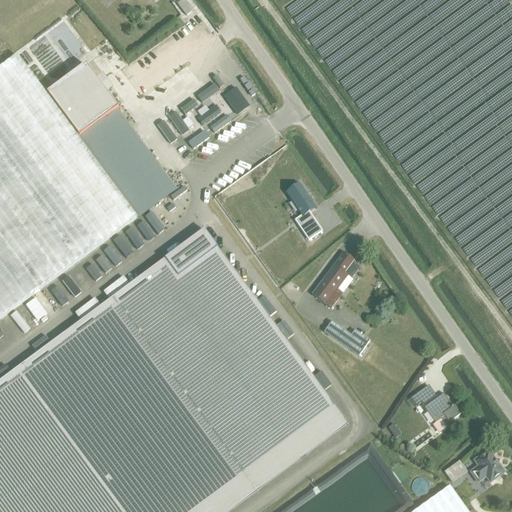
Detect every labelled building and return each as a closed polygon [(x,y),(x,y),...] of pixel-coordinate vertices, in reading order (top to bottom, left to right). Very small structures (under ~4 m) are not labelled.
[(32,0),(19,0),(0,14),(0,31),(19,58),(46,94),(82,68),(32,0)] [(184,0),(179,3),(186,15),(191,12),(184,0)] [(0,69),(0,319),(137,219),(79,140),(47,97),(17,57),(0,69)] [(86,66),(46,95),(79,140),(116,112),(117,113),(118,112),(119,111),(106,93),(108,91),(100,81),(98,83),(86,66)] [(137,219),(174,191),(117,113),(116,112),(79,140),(137,219)] [(287,193),(286,194),(301,217),(295,222),(300,229),(313,219),(310,214),(309,213),(315,209),(316,210),(317,210),(300,185),(299,185),(301,188),(289,196),(287,193)] [(172,205),(167,209),(169,213),(175,209),(172,205)] [(124,235),(135,252),(154,239),(141,220),(133,226),(134,228),(124,235)] [(204,231),(0,382),(0,511),(194,511),(335,408),(204,231)] [(352,281),(344,274),(353,262),(344,254),(312,296),(331,310),(352,281)] [(355,330),(352,335),(332,321),(325,332),(360,357),(371,340),(355,330)] [(446,426),(462,414),(455,405),(453,408),(452,407),(450,408),(447,403),(449,402),(443,394),(433,402),(430,398),(432,396),(426,388),(410,400),(415,408),(422,403),(425,407),(423,408),(435,424),(441,419),(446,426)] [(394,425),(389,429),(392,434),(397,430),(394,425)] [(480,482),(486,478),(490,484),(494,481),(499,482),(500,477),(504,474),(488,452),(474,462),(478,468),(473,472),(480,482)] [(415,511),(466,511),(449,488),(415,511)]
